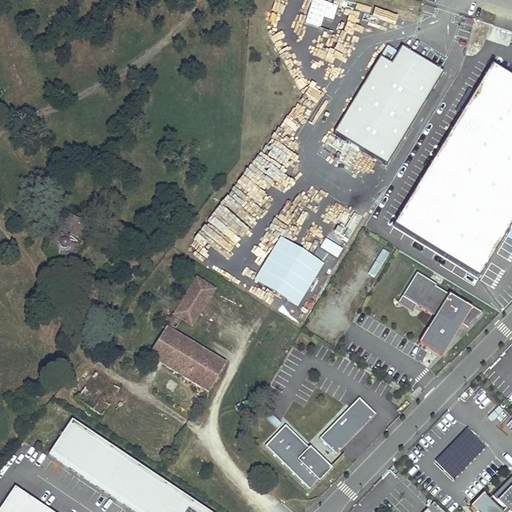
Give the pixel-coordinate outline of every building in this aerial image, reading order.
[(317,0),(311,0),(304,23),(317,27),(322,15),(332,18),(336,6),(317,0)] [(390,65),(397,53),(386,46),(378,58),(390,65)] [(442,74),(400,48),(397,53),(390,65),(378,58),(332,133),(385,165),(442,74)] [(392,227),(477,279),(511,222),(511,80),(490,67),(392,227)] [(337,221),(343,209),(337,205),(330,217),(337,221)] [(59,236),(79,241),(84,221),(65,216),(59,236)] [(316,275),(323,264),(279,238),(273,249),(316,275)] [(315,274),(271,251),(260,272),(305,295),(315,274)] [(228,255),(216,270),(229,280),(241,265),(228,255)] [(459,323),(466,328),(481,313),(469,306),(468,308),(435,287),(436,286),(415,273),(397,304),(412,313),(416,306),(434,317),(417,344),(438,357),(459,323)] [(213,289),(194,277),(191,281),(194,283),(190,290),(185,287),(180,294),(182,296),(173,310),(171,309),(161,326),(165,329),(148,355),(208,392),(225,364),(172,332),(180,319),(190,325),(213,289)] [(95,373),(76,400),(101,416),(121,391),(95,373)] [(358,399),(318,440),(335,456),(374,415),(358,399)] [(48,454),(133,511),(208,511),(71,420),(48,454)] [(308,490),(328,469),(284,426),(264,447),(308,490)] [(464,430),(433,463),(454,482),(484,449),(464,430)] [(511,511),(511,470),(511,472),(511,473),(511,475),(491,497),(505,511),(511,511)] [(0,507),(0,511),(50,511),(13,487),(0,507)] [(441,507),(470,507),(470,494),(441,493),(441,507)] [(441,511),(432,503),(422,511),(441,511)]
